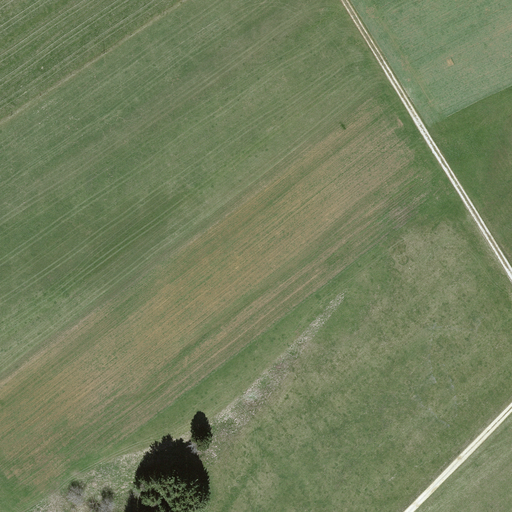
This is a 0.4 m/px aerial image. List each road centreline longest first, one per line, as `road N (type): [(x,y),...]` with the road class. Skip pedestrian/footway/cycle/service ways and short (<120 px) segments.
road 1 (track): [(339,0),(511,280)]
road 2 (track): [(410,511),(511,407)]
